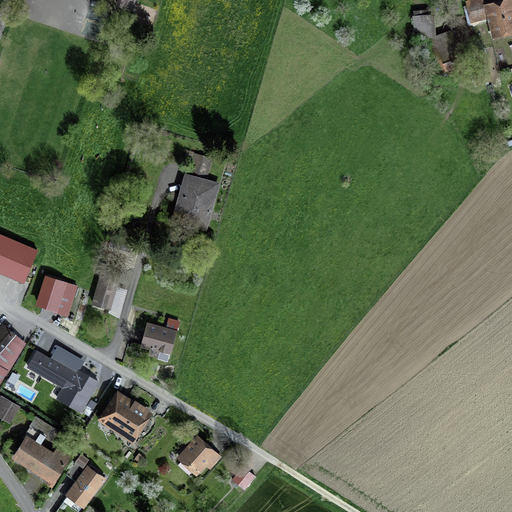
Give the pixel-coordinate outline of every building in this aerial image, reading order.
[(118,0),(117,3),(130,9),(133,0),(118,0)] [(491,32),(511,26),(511,0),(487,8),(484,0),(469,0),(466,1),(472,20),(487,16),(491,32)] [(429,13),(414,13),(414,38),(429,38),(429,13)] [(465,68),(453,34),(431,40),(441,74),(465,68)] [(483,68),(474,70),(477,84),(486,82),(483,68)] [(221,182),(186,172),(175,209),(210,219),(221,182)] [(0,272),(27,284),(40,252),(0,235),(0,272)] [(94,305),(112,310),(123,275),(105,269),(94,305)] [(70,318),(80,286),(49,276),(38,307),(70,318)] [(180,333),(151,322),(141,348),(161,355),(159,360),(169,364),(180,333)] [(0,374),(20,341),(3,328),(0,332),(0,374)] [(78,374),(37,351),(28,366),(63,385),(57,397),(81,411),(98,381),(80,371),(78,374)] [(156,416),(119,390),(98,421),(135,447),(156,416)] [(0,418),(2,420),(14,404),(3,398),(0,403),(0,418)] [(224,456),(200,434),(177,460),(197,478),(207,467),(211,470),(224,456)] [(57,488),(76,460),(59,448),(56,454),(31,437),(15,459),(57,488)] [(108,478),(90,465),(66,497),(84,510),(108,478)]
